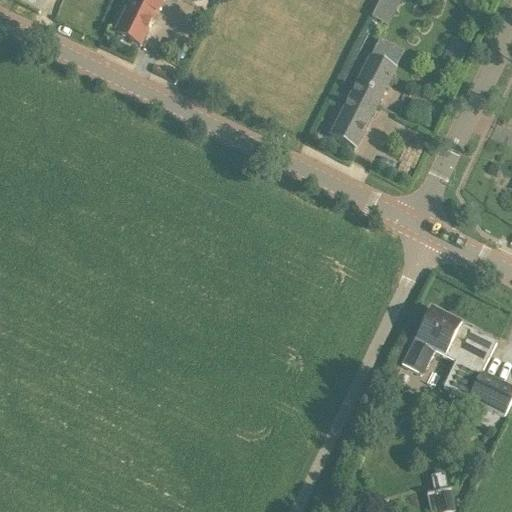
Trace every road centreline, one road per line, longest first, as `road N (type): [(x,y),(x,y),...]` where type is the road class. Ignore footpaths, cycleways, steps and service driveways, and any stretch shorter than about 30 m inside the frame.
road 1 (tertiary): [(411,223),(0,21)]
road 2 (unclassified): [(298,511),(433,234)]
road 3 (residential): [(411,223),(511,18)]
